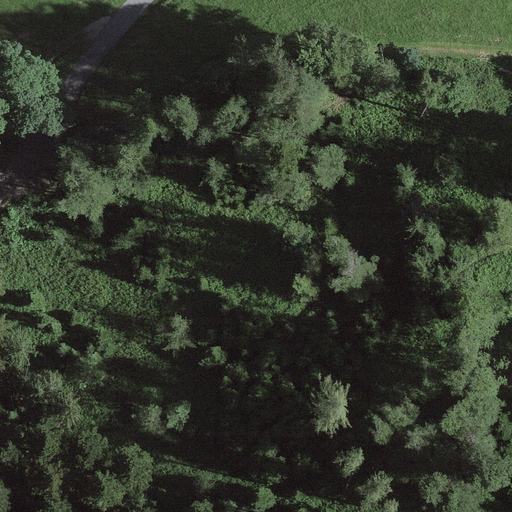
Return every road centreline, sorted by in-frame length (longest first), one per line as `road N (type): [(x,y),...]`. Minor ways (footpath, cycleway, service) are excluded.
road 1 (track): [(0,212),(59,198),(161,115),(287,58),(511,50)]
road 2 (unclassified): [(140,0),(0,187)]
road 3 (track): [(124,20),(55,50),(0,95)]
